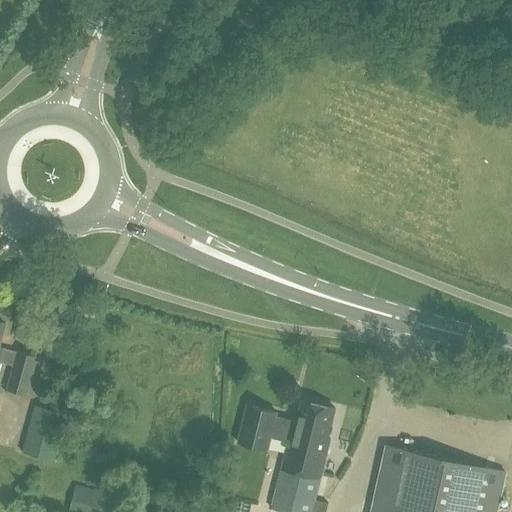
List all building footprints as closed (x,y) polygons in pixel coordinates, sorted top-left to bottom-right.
[(19,352),(19,353),(4,349),(0,347),(0,340),(5,323),(0,321),(0,362),(1,359),(15,363),(8,389),(27,394),(37,357),(19,352)] [(296,422),(276,417),(270,438),(288,442),(285,453),(271,508),(286,511),(326,511),(329,503),(315,500),(330,439),(328,438),(335,409),(302,400),(296,422)] [(55,461),(69,414),(36,404),(22,452),(55,461)] [(270,438),(276,417),(277,412),(248,405),(238,443),(267,450),(270,438)] [(496,511),(505,472),(492,469),(454,461),(387,446),(373,505),(371,511),(496,511)] [(71,507),(72,507),(91,511),(111,511),(115,495),(77,486),(71,507)]
